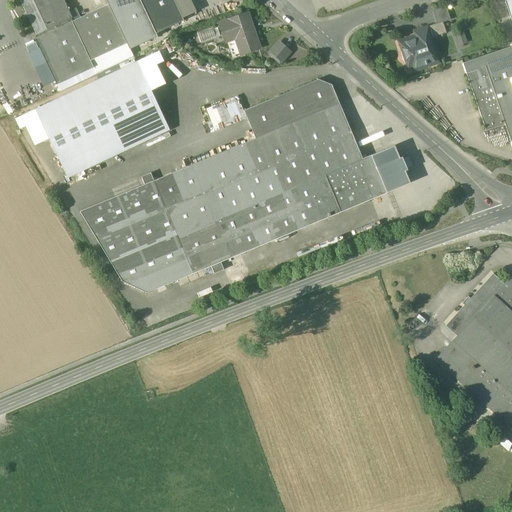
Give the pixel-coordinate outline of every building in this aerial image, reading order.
[(64,0),(20,0),(37,35),(56,26),(71,19),(73,18),(64,0)] [(156,33),(140,0),(106,0),(109,4),(130,49),(157,36),(156,33)] [(140,0),(156,33),(184,21),(174,0),(140,0)] [(109,4),(72,21),(94,67),(93,67),(96,74),(133,56),(130,49),(109,4)] [(447,6),(433,11),(437,23),(443,21),(443,22),(451,20),(447,6)] [(247,15),(221,24),(225,36),(235,32),(242,53),(258,47),(247,15)] [(71,19),(56,26),(57,29),(72,21),(71,19)] [(57,29),(35,39),(57,85),(93,67),(94,67),(72,21),(57,29)] [(437,23),(426,27),(426,28),(427,28),(430,38),(447,33),(443,22),(443,21),(437,23)] [(430,38),(427,28),(426,28),(415,32),(417,36),(400,42),(408,65),(415,62),(417,66),(436,60),(437,62),(438,62),(430,38)] [(463,33),(456,36),(459,44),(466,42),(463,33)] [(279,43),(271,52),(282,61),(290,52),(279,43)] [(511,46),(463,63),(486,130),(505,124),(511,143),(511,46)] [(43,113),(69,171),(163,127),(137,70),(43,113)] [(318,79),(244,110),(256,138),(80,211),(122,281),(147,293),(388,193),(387,192),(372,156),(372,155),(363,159),(332,85),(318,79)] [(408,159),(387,150),(380,153),(379,152),(374,154),(374,155),(372,156),(387,192),(389,191),(389,192),(395,189),(402,185),(410,164),(408,159)] [(511,276),(504,284),(493,273),(471,298),(468,296),(462,303),(464,305),(446,326),(457,336),(435,359),(511,429),(511,276)]
